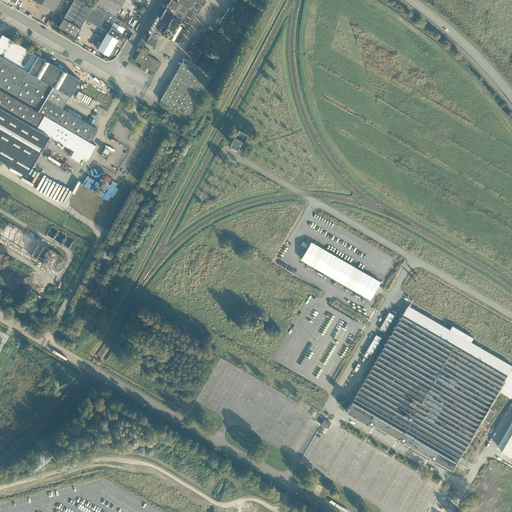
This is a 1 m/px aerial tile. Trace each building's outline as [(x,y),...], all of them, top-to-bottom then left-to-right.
[(37,0),(54,10),(59,0),(37,0)] [(89,0),(87,5),(78,0),(73,0),(58,26),(76,36),(86,19),(107,30),(97,49),(109,56),(128,23),(116,16),(124,0),(89,0)] [(170,0),(146,41),(172,56),(205,0),(170,0)] [(0,158),(29,176),(52,136),(75,149),(71,156),(82,162),(84,157),(89,160),(98,144),(93,141),(100,128),(64,107),(81,78),(5,34),(0,41),(0,158)] [(134,60),(156,72),(162,61),(147,53),(150,49),(142,46),(134,60)] [(189,115),(214,72),(187,56),(162,99),(189,115)] [(75,99),(81,101),(84,93),(78,91),(75,99)] [(242,149),(249,135),(240,130),(232,144),(242,149)] [(106,158),(110,149),(105,147),(101,155),(106,158)] [(63,256),(6,223),(0,232),(0,238),(44,264),(41,269),(52,275),(63,256)] [(38,285),(29,279),(22,291),(39,301),(42,294),(35,290),(38,285)] [(511,364),(471,340),(473,336),(451,324),(449,328),(407,303),(344,407),(453,469),(511,364)] [(332,422),(325,418),(322,424),(327,427),(329,428),(332,422)] [(511,455),(511,423),(498,447),(511,455)] [(318,484),(314,491),(320,494),(324,487),(318,484)]
